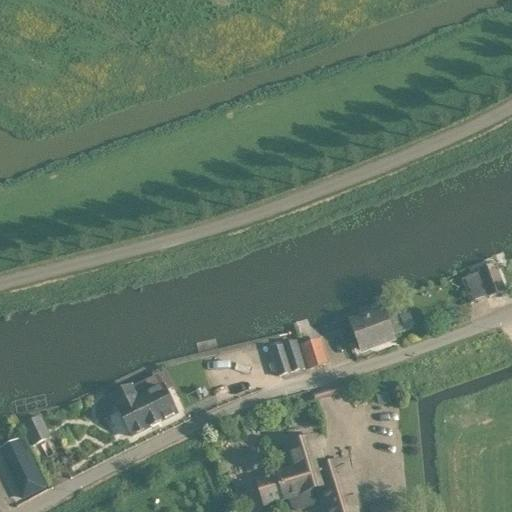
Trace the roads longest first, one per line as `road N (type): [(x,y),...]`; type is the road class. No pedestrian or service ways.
road 1 (unclassified): [(0,282),(270,208),(511,103)]
road 2 (unclassified): [(19,511),(221,407),(511,306)]
